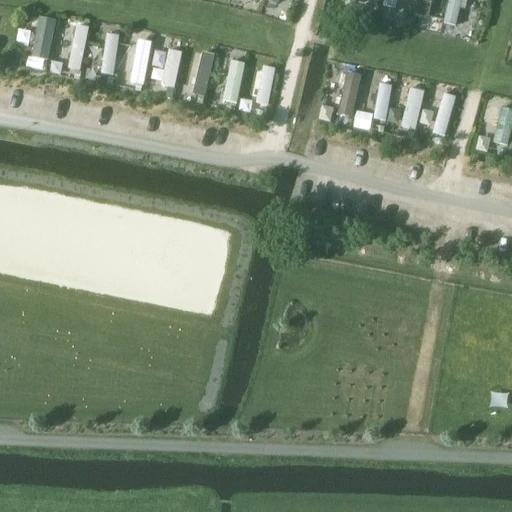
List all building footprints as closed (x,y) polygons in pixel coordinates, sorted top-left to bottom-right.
[(397,0),(384,0),(383,6),(395,9),(397,0)] [(432,0),(417,0),(414,13),(428,16),(432,0)] [(461,0),(449,0),(444,23),(456,26),(461,0)] [(65,60),(77,17),(65,14),(53,56),(65,60)] [(56,19),(39,16),(32,56),(48,59),(56,19)] [(89,26),(78,23),(69,67),(81,70),(89,26)] [(119,35),(107,33),(101,73),(114,74),(119,35)] [(152,41),(139,39),(130,80),(144,83),(152,41)] [(183,52),(170,49),(161,85),(174,87),(183,52)] [(215,54),(202,51),(193,92),(206,95),(215,54)] [(245,63),(231,60),(224,97),(237,100),(245,63)] [(275,67),(264,65),(256,102),(268,104),(275,67)] [(362,75),(346,72),(337,113),(353,116),(362,75)] [(386,122),(393,85),(380,83),(373,120),(386,122)] [(416,131),(426,91),(410,87),(401,127),(416,131)] [(446,136),(456,96),(444,93),(434,133),(446,136)] [(334,108),(322,105),(319,119),(330,122),(334,108)] [(511,128),(511,108),(501,106),(492,141),(508,145),(511,128)] [(401,110),(390,108),(387,122),(398,124),(401,110)] [(435,112),(423,109),(419,123),(431,126),(435,112)] [(352,120),(345,118),(343,126),(350,128),(352,120)] [(488,152),(491,138),(480,136),(476,150),(488,152)] [(507,150),(499,149),(498,155),(506,157),(507,150)]
